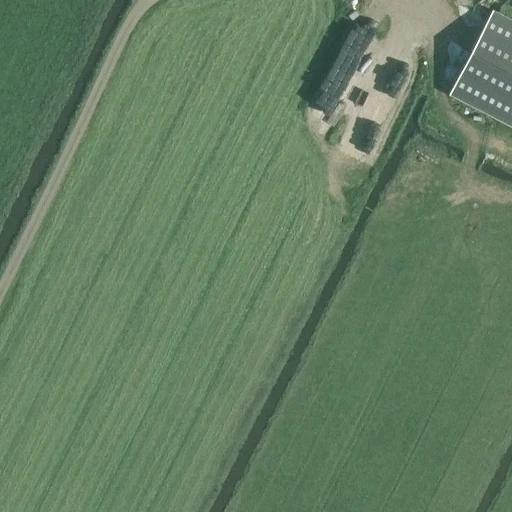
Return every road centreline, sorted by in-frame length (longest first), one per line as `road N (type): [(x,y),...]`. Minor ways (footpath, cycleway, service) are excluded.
road 1 (track): [(152,0),(0,300)]
road 2 (track): [(511,198),(484,192),(467,174),(471,133),(444,102),(427,50),(391,0)]
